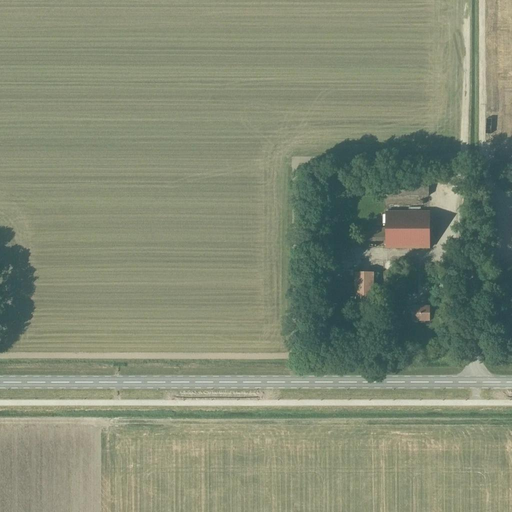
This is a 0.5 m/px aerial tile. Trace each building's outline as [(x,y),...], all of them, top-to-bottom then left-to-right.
[(385,197),(428,196),(428,175),(385,175),(385,197)] [(362,240),(385,240),(385,248),(429,248),(429,212),(385,212),(385,227),(371,227),(371,232),(362,232),(362,240)] [(358,269),(358,254),(348,255),(349,269),(358,269)] [(354,272),(354,304),(373,304),(373,272),(354,272)] [(340,293),(347,293),(347,273),(339,273),(340,293)] [(412,322),(429,322),(429,307),(427,307),(427,299),(420,299),(420,307),(412,307),(412,322)]
